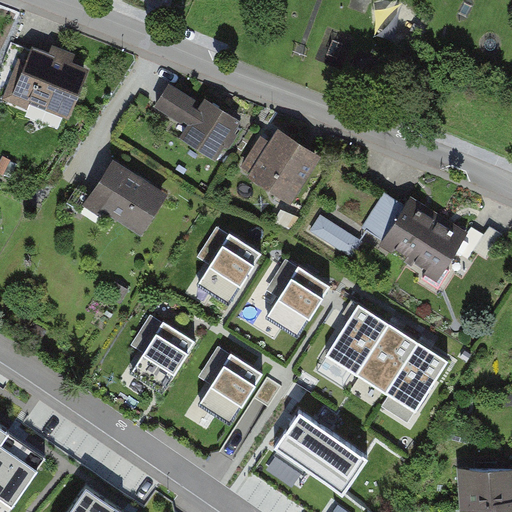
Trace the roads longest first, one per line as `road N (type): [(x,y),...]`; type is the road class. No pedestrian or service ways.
road 1 (residential): [(511,189),(39,0)]
road 2 (residential): [(0,358),(235,511)]
